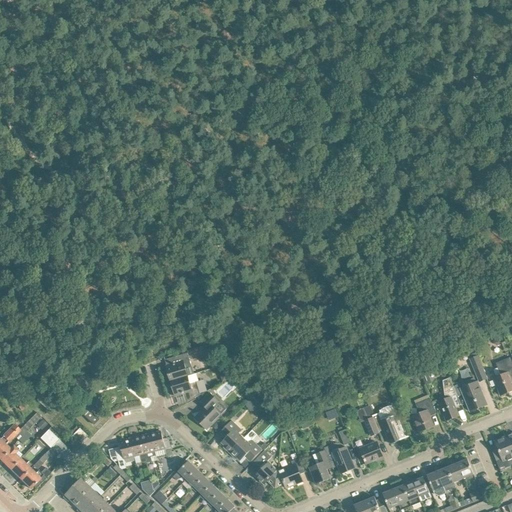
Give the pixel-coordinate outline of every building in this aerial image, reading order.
[(166,366),(171,381),(194,374),(187,353),(174,357),(176,363),(166,366)] [(487,379),(478,356),(470,359),(479,382),(487,379)] [(493,379),(497,386),(500,396),(511,390),(511,380),(511,377),(511,376),(511,361),(510,357),(496,363),(501,376),(493,379)] [(196,374),(194,374),(171,381),(175,396),(185,393),(188,402),(200,395),(196,382),(198,381),(196,374)] [(443,381),(445,399),(438,402),(446,421),(443,422),(459,416),(455,407),(461,405),(456,393),(450,378),(443,381)] [(462,392),(466,402),(470,411),(484,406),(479,394),(482,393),(477,382),(468,386),(469,389),(462,392)] [(42,393),(39,396),(51,407),(53,404),(42,393)] [(210,393),(209,394),(202,402),(207,406),(195,419),(196,419),(206,429),(206,430),(213,422),(221,414),(214,407),(219,402),(210,393)] [(254,410),(259,404),(253,398),(247,404),(254,410)] [(413,416),(416,423),(420,432),(433,426),(429,416),(436,414),(430,398),(416,404),(419,414),(413,416)] [(21,411),(28,406),(26,402),(19,407),(21,411)] [(371,436),(378,433),(368,406),(360,410),(371,436)] [(372,416),(379,432),(384,430),(391,444),(405,438),(392,406),(388,406),(386,407),(380,411),(380,413),(372,416)] [(93,424),(98,419),(87,408),(82,413),(93,424)] [(339,417),(336,409),(335,410),(326,413),(329,421),(339,417)] [(41,417),(36,413),(15,437),(18,440),(27,431),(41,417)] [(41,430),(47,424),(43,419),(37,425),(41,430)] [(217,430),(222,425),(218,420),(213,425),(217,430)] [(231,421),(227,425),(220,432),(224,436),(226,435),(227,436),(221,442),(225,445),(223,447),(230,453),(244,438),(239,434),(242,431),(231,421)] [(19,430),(14,425),(0,438),(0,459),(10,448),(6,445),(19,430)] [(253,429),(244,438),(230,453),(236,459),(237,458),(240,461),(246,455),(248,456),(246,458),(251,462),(260,452),(262,453),(265,451),(268,447),(265,443),(260,448),(252,440),(249,443),(258,433),(253,429)] [(351,443),(346,430),(339,433),(344,445),(351,443)] [(31,435),(27,431),(18,440),(22,444),(31,435)] [(166,451),(165,449),(166,449),(161,431),(151,434),(155,452),(156,457),(167,455),(167,456),(173,454),(172,449),(166,451)] [(155,452),(151,434),(140,436),(146,459),(147,463),(152,462),(151,457),(156,456),(156,457),(155,452)] [(50,448),(59,440),(54,435),(46,444),(50,448)] [(146,459),(140,436),(130,439),(134,457),(135,457),(136,464),(142,462),(141,460),(146,459)] [(511,464),(511,454),(505,437),(495,441),(498,450),(493,452),(492,449),(499,468),(505,466),(505,467),(511,464)] [(130,439),(119,442),(121,450),(116,451),(120,468),(126,467),(124,459),(134,457),(130,439)] [(39,460),(43,464),(55,451),(64,459),(71,452),(59,440),(48,451),(39,460)] [(332,467),(338,465),(341,474),(355,468),(351,459),(346,447),(343,449),(339,441),(324,448),(325,450),(332,467)] [(382,455),(377,442),(360,449),(366,464),(377,459),(376,458),(382,455)] [(18,450),(13,446),(0,459),(10,469),(20,459),(15,453),(18,450)] [(332,467),(325,450),(313,455),(317,465),(310,468),(316,484),(330,479),(326,470),(332,467)] [(267,481),(275,488),(278,472),(268,461),(271,457),(265,451),(262,453),(253,463),(250,466),(258,473),(255,476),(264,484),(267,481)] [(104,456),(101,459),(108,466),(111,463),(104,456)] [(33,465),(32,464),(28,460),(25,463),(20,459),(10,469),(20,479),(30,468),(33,465)] [(293,465),(278,472),(275,488),(285,485),(286,489),(303,482),(300,475),(305,473),(299,459),(291,462),(293,465)] [(474,474),(467,459),(457,463),(463,479),(465,478),(466,479),(468,480),(472,478),(473,476),(473,475),(474,474)] [(196,469),(188,461),(181,468),(173,477),(177,481),(182,475),(186,479),(185,481),(196,469)] [(457,463),(447,467),(454,483),(463,479),(457,463)] [(121,469),(120,468),(117,465),(114,468),(128,482),(131,479),(121,469)] [(30,468),(20,479),(30,489),(33,486),(36,489),(51,473),(46,467),(41,472),(38,470),(35,473),(30,468)] [(447,467),(437,472),(445,492),(455,487),(454,483),(447,467)] [(204,476),(196,469),(185,481),(189,484),(190,483),(194,487),(192,488),(193,488),(204,476)] [(446,493),(437,472),(427,476),(431,485),(433,491),(434,494),(439,496),(446,493)] [(212,484),(204,476),(193,488),(196,492),(198,490),(202,494),(200,496),(212,484)] [(423,477),(413,481),(421,501),(431,497),(423,477)] [(82,479),(82,478),(65,495),(82,511),(116,511),(85,482),(84,483),(81,480),(82,479)] [(151,479),(141,481),(143,489),(150,497),(155,492),(154,490),(152,484),(151,479)] [(156,480),(152,484),(154,490),(156,491),(160,486),(159,485),(159,484),(156,480)] [(413,481),(403,485),(411,506),(421,502),(421,501),(413,481)] [(133,484),(130,488),(137,495),(140,492),(133,484)] [(220,492),(212,484),(200,496),(204,499),(206,498),(209,502),(208,503),(220,492)] [(403,485),(393,490),(401,510),(411,506),(403,485)] [(401,510),(393,490),(383,494),(389,509),(399,505),(401,510)] [(483,498),(480,490),(470,494),(471,498),(473,502),(483,498)] [(154,497),(162,504),(165,501),(168,498),(160,491),(154,497)] [(227,499),(220,492),(208,503),(212,507),(213,505),(217,509),(216,511),(227,499)] [(139,497),(146,504),(150,501),(142,494),(139,497)] [(375,497),(364,501),(368,511),(387,511),(385,505),(379,508),(375,497)] [(473,502),(471,498),(461,502),(463,506),(473,502)] [(235,507),(227,499),(216,511),(230,511),(234,508),(235,507)] [(165,501),(162,504),(170,511),(173,509),(165,501)] [(368,511),(364,501),(354,505),(356,511),(368,511)] [(165,511),(155,502),(152,506),(158,511),(165,511)] [(463,506),(461,502),(451,506),(453,511),(463,506)]
